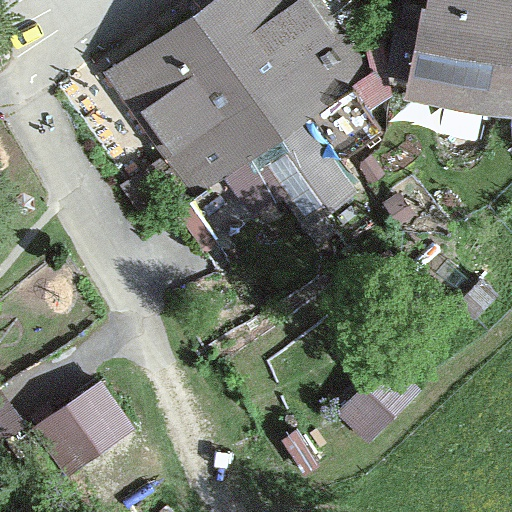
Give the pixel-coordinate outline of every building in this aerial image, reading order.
[(321,217),(381,174),(331,105),(393,61),(348,0),(204,0),(125,58),(218,187),(271,149),(321,217)] [(511,0),(433,0),(433,5),(511,19),(511,0)] [(511,19),(433,5),(417,87),(511,104),(511,19)] [(404,348),(353,399),(382,428),(434,377),(404,348)] [(66,478),(137,430),(103,380),(32,428),(66,478)]
